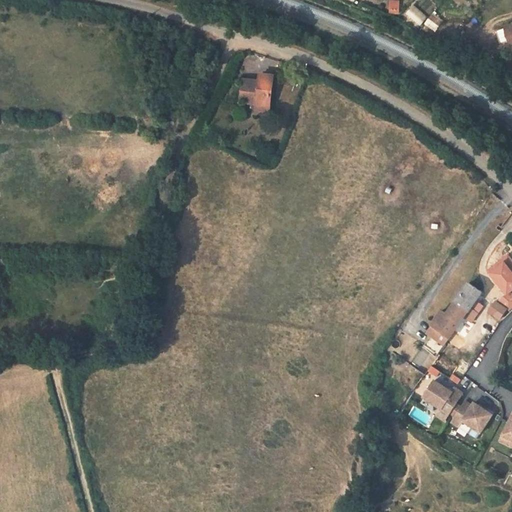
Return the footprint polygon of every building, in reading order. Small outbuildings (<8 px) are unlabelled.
[(407,13),(420,24),(427,17),(413,5),(407,13)] [(498,50),(508,47),(504,33),(493,36),(498,50)] [(238,102),(255,103),(254,105),(268,107),(272,77),(258,76),(257,85),(240,83),(238,102)] [(254,113),(268,114),(268,107),(254,105),(254,113)] [(511,257),(509,253),(486,271),(506,296),(511,292),(511,291),(511,257)] [(451,312),(445,308),(435,323),(453,335),(486,291),(473,282),(451,312)] [(511,294),(511,292),(506,296),(497,302),(507,309),(509,311),(511,307),(511,294)] [(499,320),(507,309),(497,302),(495,301),(487,312),(499,320)] [(423,346),(437,357),(453,335),(435,323),(430,330),(423,346)] [(460,359),(445,347),(443,349),(437,357),(454,369),(457,365),(456,365),(460,359)] [(451,391),(435,378),(421,398),(443,410),(437,415),(445,421),(466,391),(455,386),(451,391)] [(472,404),(465,399),(450,422),(461,428),(464,423),(481,434),(495,413),(474,400),(472,404)] [(511,414),(497,440),(511,447),(511,414)]
